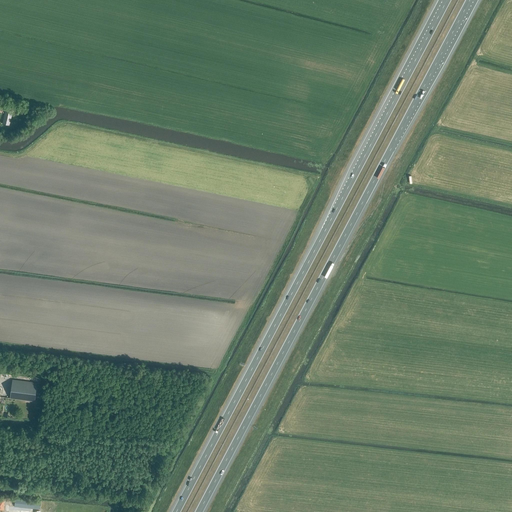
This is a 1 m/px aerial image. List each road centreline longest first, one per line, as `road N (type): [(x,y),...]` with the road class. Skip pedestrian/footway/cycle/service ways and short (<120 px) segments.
road 1 (motorway): [(199,511),(469,0)]
road 2 (motorway): [(446,0),(177,511)]
